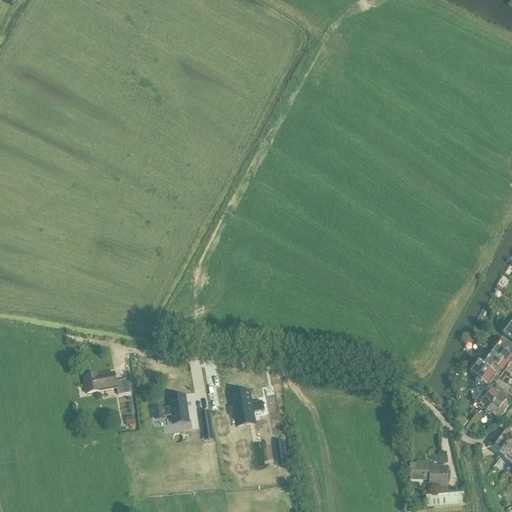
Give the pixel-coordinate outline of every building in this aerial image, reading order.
[(511,324),(503,337),(511,343),(511,324)] [(503,363),(511,369),(511,346),(503,340),(500,344),(498,343),(490,353),(503,363)] [(508,376),(511,370),(511,369),(503,363),(490,353),(485,360),(486,362),(484,365),(478,361),(477,361),(491,372),(500,379),(505,373),(508,376)] [(496,384),(500,379),(491,372),(477,361),(472,368),(474,370),(471,374),(477,379),(475,382),(476,389),(489,387),(489,385),(492,381),(496,384)] [(128,380),(116,382),(114,373),(98,376),(97,375),(84,377),(87,394),(100,392),(100,390),(117,387),(118,396),(131,393),(128,380)] [(480,397),(474,404),(479,407),(478,409),(485,415),(502,392),(497,388),(494,392),(490,389),(489,387),(476,389),(477,395),(480,397)] [(252,413),(264,411),(262,402),(250,404),(248,392),(231,395),(233,407),(230,408),(231,417),(235,416),(237,427),(254,424),(252,413)] [(502,392),(485,415),(492,420),(494,418),(498,422),(510,405),(504,400),(507,396),(502,392)] [(162,408),(153,409),(155,420),(163,418),(163,417),(172,416),(173,424),(188,422),(184,397),(169,399),(170,408),(162,409),(162,408)] [(209,411),(200,413),(203,433),(212,431),(209,411)] [(463,427),(468,421),(460,415),(455,421),(463,427)] [(127,426),(135,425),(134,416),(126,417),(127,426)] [(470,433),(480,420),(475,416),(465,429),(470,433)] [(511,423),(495,447),(502,452),(506,447),(511,451),(511,450),(511,436),(511,435),(511,433),(511,423)] [(286,458),(283,442),(275,443),(277,459),(286,458)] [(511,467),(511,465),(511,450),(511,451),(506,447),(502,452),(498,457),(496,460),(498,462),(501,459),(510,466),(511,467)] [(446,493),(447,486),(447,469),(433,468),(433,463),(418,463),(418,466),(411,466),(411,480),(430,481),(430,486),(436,486),(436,494),(426,494),(427,507),(465,505),(463,491),(446,493)]
